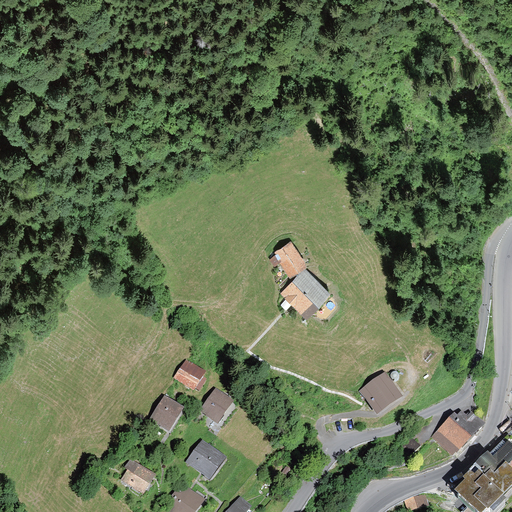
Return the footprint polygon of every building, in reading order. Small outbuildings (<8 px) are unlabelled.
[(290,240),(273,251),(274,253),(268,259),(275,265),(279,261),(289,276),(307,264),(290,240)] [(298,272),(279,293),(306,317),(330,291),(304,268),(298,272)] [(172,380),(193,393),(195,390),(199,392),(206,381),(202,378),(205,373),(185,360),(172,380)] [(397,380),(398,377),(397,374),(394,373),(391,374),(390,377),(391,380),(394,382),(397,380)] [(377,417),(402,399),(384,374),(359,392),(377,417)] [(217,426),(233,403),(214,390),(198,413),(217,426)] [(168,434),(183,409),(163,397),(149,422),(168,434)] [(453,414),(430,438),(453,460),(484,427),(470,414),(467,417),(461,412),(456,417),(453,414)] [(501,511),(507,507),(503,503),(511,493),(511,439),(508,436),(488,456),(487,454),(472,469),(475,472),(470,476),(469,475),(462,483),(464,485),(454,496),(466,508),(462,511),(501,511)] [(209,481),(226,459),(201,441),(185,463),(209,481)] [(156,477),(130,460),(123,469),(127,471),(120,481),(142,496),(156,477)] [(164,511),(197,511),(205,501),(182,484),(163,510),(164,511)] [(425,494),(402,500),(405,511),(414,511),(429,508),(425,494)] [(247,511),(251,508),(239,497),(225,511),(247,511)]
